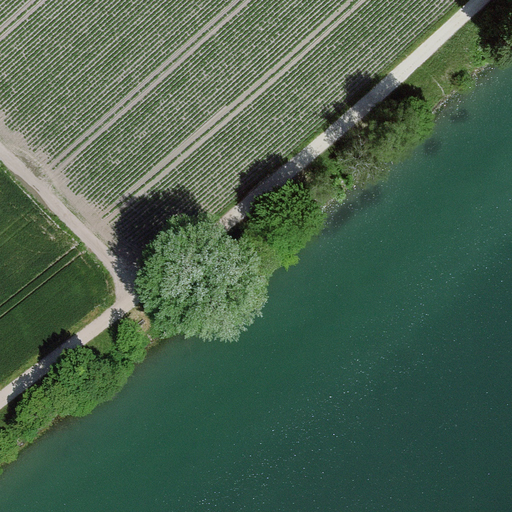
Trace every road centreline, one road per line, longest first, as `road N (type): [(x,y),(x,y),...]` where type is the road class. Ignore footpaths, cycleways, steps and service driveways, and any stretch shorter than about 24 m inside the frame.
road 1 (track): [(474,0),(0,405)]
road 2 (track): [(0,152),(139,291)]
